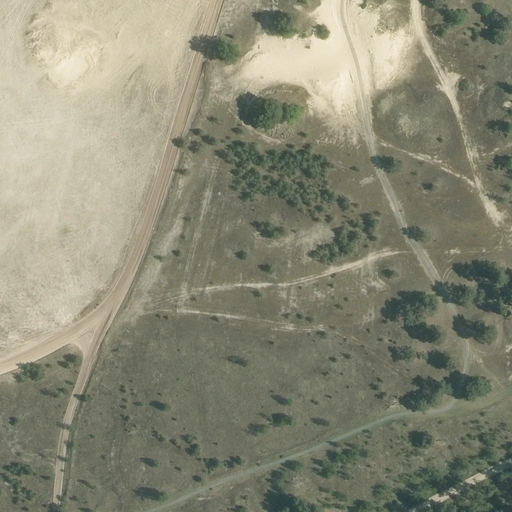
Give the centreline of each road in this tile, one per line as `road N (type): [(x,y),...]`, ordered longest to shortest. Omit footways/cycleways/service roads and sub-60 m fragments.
road 1 (track): [(0,368),(71,335),(120,292),(217,0)]
road 2 (track): [(111,310),(332,332),(461,407),(511,388)]
road 3 (track): [(111,310),(199,290),(300,281),(392,252),(511,248)]
road 4 (track): [(416,0),(424,43),(453,97),(483,192),(511,229)]
road 5 (track): [(55,511),(67,421),(120,292)]
road 6 (track): [(370,137),(483,192)]
